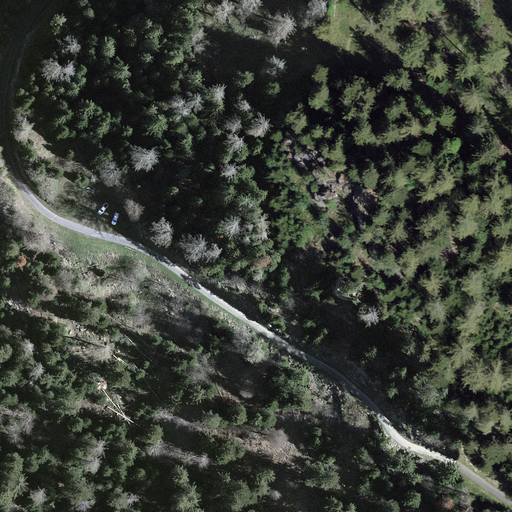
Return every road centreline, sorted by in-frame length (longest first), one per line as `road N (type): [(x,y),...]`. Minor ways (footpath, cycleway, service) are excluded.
road 1 (track): [(511,498),(451,460),(400,441),(342,380),(150,252),(86,232),(43,206)]
road 2 (track): [(43,206),(9,164),(1,128),(8,59),(48,0)]
